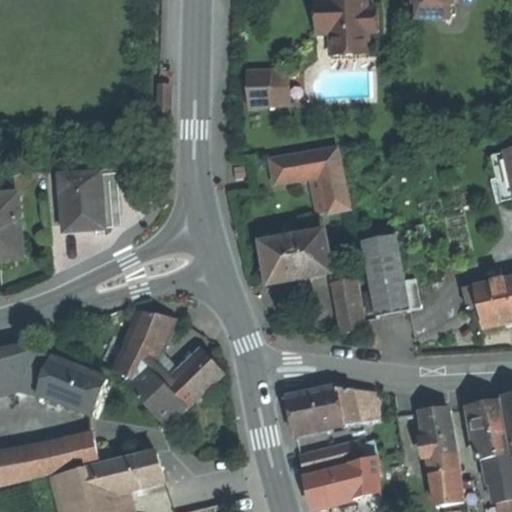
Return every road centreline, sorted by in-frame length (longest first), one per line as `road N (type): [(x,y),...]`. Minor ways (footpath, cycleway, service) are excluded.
road 1 (residential): [(250,372),(511,378)]
road 2 (secondary): [(204,224),(193,148),(198,0)]
road 3 (unknown): [(376,376),(411,330),(511,240)]
road 4 (secondary): [(284,511),(250,372)]
